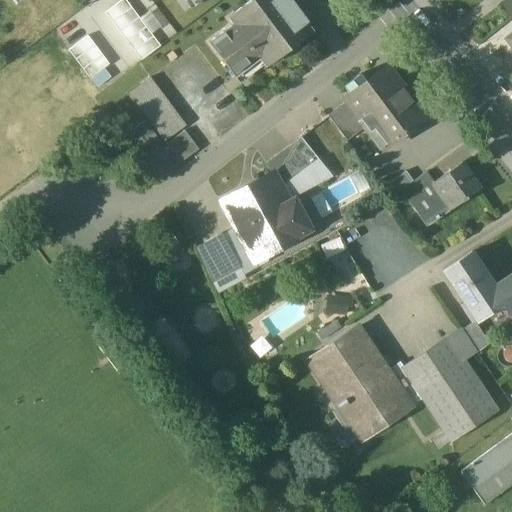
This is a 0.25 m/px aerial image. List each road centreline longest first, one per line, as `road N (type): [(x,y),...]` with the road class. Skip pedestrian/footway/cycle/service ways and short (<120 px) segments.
road 1 (residential): [(406,14),(185,185),(147,199)]
road 2 (primary): [(511,137),(406,14)]
road 3 (unclassified): [(147,199),(57,195),(29,207)]
